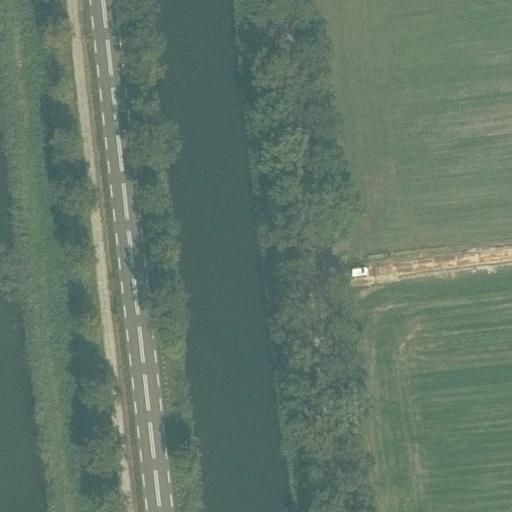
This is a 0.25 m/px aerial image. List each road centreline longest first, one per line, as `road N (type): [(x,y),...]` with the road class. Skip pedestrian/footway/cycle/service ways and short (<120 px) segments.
road 1 (primary): [(167,511),(109,0)]
road 2 (track): [(336,511),(283,0)]
